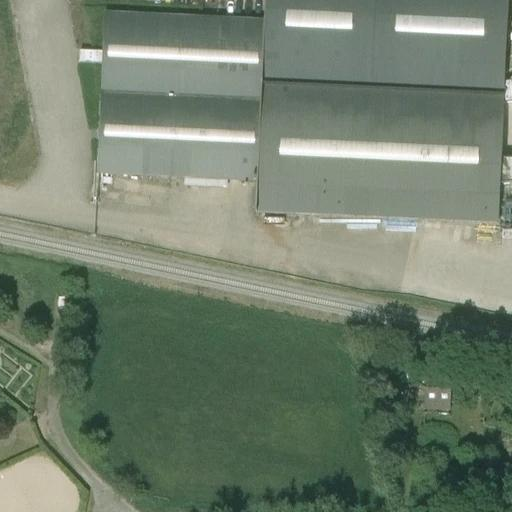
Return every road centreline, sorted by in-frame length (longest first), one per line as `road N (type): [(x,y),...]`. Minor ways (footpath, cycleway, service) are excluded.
road 1 (unknown): [(60,207),(50,2)]
road 2 (unclassified): [(55,363),(53,412),(65,452),(103,492),(110,511)]
